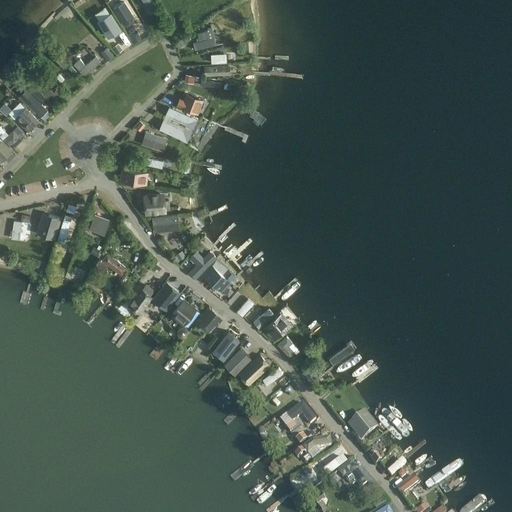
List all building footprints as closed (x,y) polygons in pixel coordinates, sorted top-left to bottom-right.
[(151,0),(142,0),(150,14),(157,10),(151,0)] [(114,9),(124,24),(134,18),(124,2),(114,9)] [(111,15),(100,22),(109,37),(120,30),(111,15)] [(128,34),(134,44),(142,39),(136,29),(128,34)] [(193,43),(195,50),(217,45),(215,37),(208,39),(206,31),(198,33),(199,37),(197,38),(198,42),(193,43)] [(178,48),(186,42),(191,39),(188,35),(175,44),(178,48)] [(123,50),(119,44),(113,48),(117,54),(123,50)] [(101,53),(108,61),(114,56),(107,48),(101,53)] [(223,53),(211,54),(212,63),(224,62),(223,53)] [(58,54),(54,58),(64,69),(68,65),(58,54)] [(78,59),(73,64),(83,76),(99,61),(95,56),(84,65),(78,59)] [(230,65),(205,66),(205,76),(230,74),(230,65)] [(223,81),(202,78),(201,86),(222,89),(223,81)] [(50,82),(42,89),(50,99),(51,98),(56,103),(62,98),(57,93),(59,91),(56,88),(59,86),(55,82),(52,84),(50,82)] [(181,107),(198,113),(203,99),(187,93),(184,99),(179,98),(177,105),(181,107)] [(36,99),(29,105),(40,117),(47,111),(36,99)] [(165,115),(173,118),(193,128),(197,119),(169,106),(165,115)] [(26,108),(16,117),(22,124),(21,125),(28,132),(39,121),(26,108)] [(6,114),(10,118),(15,113),(11,109),(6,114)] [(159,128),(187,141),(192,132),(171,122),(173,118),(165,115),(159,128)] [(1,129),(0,130),(0,135),(5,140),(13,148),(22,139),(14,130),(7,136),(1,129)] [(22,131),(19,133),(25,139),(28,136),(22,131)] [(146,131),(142,144),(164,151),(168,138),(146,131)] [(0,142),(0,160),(3,163),(13,150),(2,140),(0,142)] [(120,181),(146,184),(148,172),(122,168),(120,181)] [(166,191),(143,193),(145,214),(168,212),(166,191)] [(69,204),(67,212),(74,215),(77,207),(69,204)] [(154,232),(179,229),(178,214),(153,217),(154,232)] [(40,228),(54,233),(59,218),(49,215),(47,222),(42,221),(40,228)] [(57,242),(64,243),(72,217),(65,215),(57,242)] [(104,233),(105,230),(108,221),(95,216),(90,227),(104,233)] [(20,239),(23,222),(14,221),(12,238),(20,239)] [(94,247),(91,252),(97,256),(101,251),(100,250),(97,248),(94,247)] [(193,268),(200,275),(213,261),(217,257),(210,250),(193,268)] [(180,261),(186,257),(182,251),(176,254),(180,261)] [(122,275),(127,267),(108,253),(103,259),(101,258),(95,267),(103,273),(109,265),(122,275)] [(155,263),(151,269),(154,271),(156,269),(159,271),(161,268),(155,263)] [(221,292),(232,280),(231,279),(236,274),(228,268),(223,273),(212,263),(203,274),(221,292)] [(196,279),(198,277),(199,276),(192,269),(189,272),(196,279)] [(152,298),(167,310),(181,292),(166,281),(157,291),(152,298)] [(140,313),(152,298),(157,291),(146,283),(142,288),(141,287),(128,303),(140,313)] [(190,326),(200,312),(189,304),(179,318),(190,326)] [(206,315),(201,321),(211,329),(216,323),(218,325),(223,319),(221,317),(221,316),(212,308),(211,309),(209,307),(204,313),(206,315)] [(270,307),(253,322),(259,328),(275,314),(270,307)] [(263,327),(274,339),(292,322),(282,311),(263,327)] [(177,329),(177,331),(177,332),(177,333),(178,334),(178,335),(179,336),(181,336),(182,337),(183,337),(188,330),(188,329),(188,328),(187,327),(186,326),(185,325),(184,325),(182,325),(181,325),(180,325),(179,326),(178,327),(177,328),(177,329)] [(216,346),(223,353),(232,343),(234,345),(242,335),(233,326),(216,346)] [(215,335),(207,344),(211,348),(220,338),(215,335)] [(287,335),(278,344),(290,357),(295,352),(296,353),(300,349),(293,341),(287,335)] [(225,364),(234,373),(250,358),(241,348),(225,364)] [(249,385),(270,366),(260,355),(239,373),(249,385)] [(279,368),(263,380),(267,385),(283,373),(279,368)] [(279,382),(283,386),(289,381),(286,377),(279,382)] [(302,414),(310,424),(316,419),(303,403),(288,415),(293,421),(302,414)] [(365,413),(348,425),(361,442),(379,429),(365,413)] [(303,433),(295,439),(300,445),(301,444),(306,440),(307,438),(303,433)] [(321,453),(317,448),(332,445),(330,437),(313,439),(303,447),(308,454),(313,459),(321,453)] [(302,448),(294,454),(297,458),(305,452),(302,448)] [(396,451),(390,457),(393,461),(399,456),(396,451)] [(376,465),(382,460),(377,454),(371,458),(376,465)] [(322,472),(327,478),(347,463),(343,457),(322,472)] [(387,473),(391,478),(406,466),(402,461),(387,473)] [(361,488),(367,483),(351,462),(343,468),(338,471),(343,478),(350,473),(361,488)] [(397,477),(392,481),(402,493),(415,484),(404,471),(397,477)] [(334,475),(327,481),(332,487),(339,481),(334,475)] [(380,491),(374,494),(374,495),(378,501),(384,497),(380,491)] [(457,511),(473,511),(489,499),(483,491),(457,511)]
